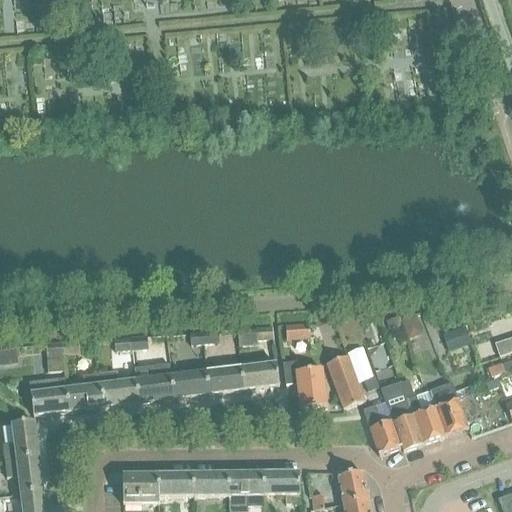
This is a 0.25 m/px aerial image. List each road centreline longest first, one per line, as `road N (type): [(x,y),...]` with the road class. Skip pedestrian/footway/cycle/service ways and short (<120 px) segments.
road 1 (residential): [(93,511),(93,475),(114,460),(342,456),(386,481)]
road 2 (tertiary): [(511,125),(465,0)]
road 3 (residential): [(386,481),(511,438)]
